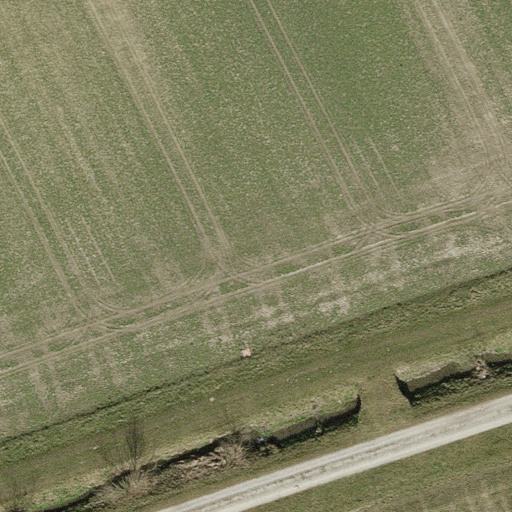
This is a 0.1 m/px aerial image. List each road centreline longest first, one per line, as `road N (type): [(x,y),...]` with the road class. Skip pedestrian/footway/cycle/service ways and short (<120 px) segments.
road 1 (track): [(0,481),(511,305)]
road 2 (track): [(169,511),(511,397)]
